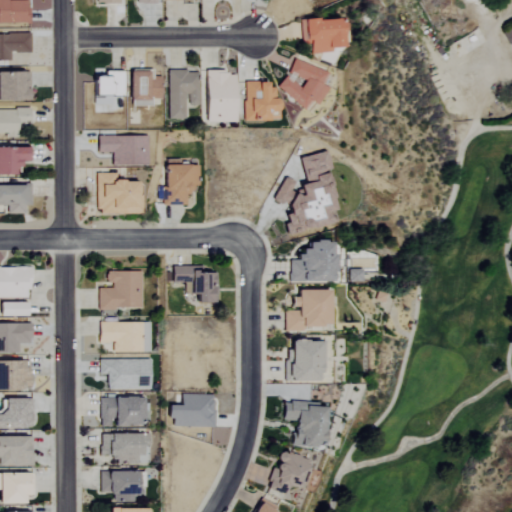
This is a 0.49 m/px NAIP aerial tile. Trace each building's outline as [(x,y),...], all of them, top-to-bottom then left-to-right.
[(0,0),(0,23),(26,24),(26,0),(0,0)] [(298,21),(299,44),(307,44),(308,54),(329,54),(329,49),(337,49),(336,20),(298,21)] [(0,34),(0,61),(9,61),(9,53),(29,53),(29,35),(0,34)] [(276,94),(305,106),(306,102),(317,107),(324,88),(318,86),(324,73),(289,59),(276,94)] [(165,120),(182,120),(182,106),(196,106),(195,71),(164,72),(165,120)] [(231,75),(224,75),(224,71),(201,72),(202,124),(232,123),(231,75)] [(119,72),(102,73),(102,78),(91,79),(92,106),(109,105),(109,95),(119,94),(119,72)] [(158,100),(158,77),(149,77),(149,72),(126,72),(127,107),(148,107),(148,100),(158,100)] [(0,102),(24,102),(23,73),(0,73),(0,102)] [(240,122),(265,122),(265,113),(275,113),(275,99),(270,99),(270,85),(240,84),(240,122)] [(0,109),(0,135),(4,136),(5,138),(16,138),(16,124),(28,124),(28,110),(0,109)] [(144,137),(95,137),(95,153),(109,153),(109,166),(144,167),(144,137)] [(0,148),(0,176),(16,177),(16,162),(26,162),(26,149),(0,148)] [(297,159),(304,187),(291,190),(289,180),(271,184),(276,206),(279,205),(286,235),(327,226),(324,214),(333,212),(323,172),(328,171),(324,152),(297,159)] [(194,166),(160,167),(161,206),(184,206),(184,194),(194,194),(194,166)] [(138,215),(138,182),(113,183),(113,174),(93,174),(94,216),(138,215)] [(23,215),(23,206),(29,206),(29,186),(0,185),(0,205),(6,206),(6,214),(23,215)] [(330,281),(329,240),(304,241),(304,248),(295,248),(295,260),(286,260),(287,282),(330,281)] [(348,282),(361,282),(361,273),(375,273),(376,257),(349,256),(348,282)] [(0,297),(27,298),(27,267),(0,266),(0,297)] [(200,267),(170,266),(169,283),(183,283),(182,294),(193,294),(193,303),(215,303),(216,274),(199,273),(200,267)] [(95,309),(138,308),(137,271),(106,271),(106,288),(95,288),(95,309)] [(0,316),(24,316),(24,303),(0,302),(0,316)] [(146,352),(145,322),(95,322),(95,342),(110,342),(110,352),(146,352)] [(0,352),(16,352),(16,344),(28,344),(28,323),(0,323),(0,352)] [(284,381),(327,382),(328,341),(284,341),(284,381)] [(95,360),(96,374),(103,374),(103,390),(146,390),(145,359),(95,360)] [(0,389),(29,389),(29,376),(22,376),(22,360),(0,360),(0,389)] [(210,428),(211,395),(178,394),(178,406),(167,405),(167,427),(210,428)] [(96,398),(97,427),(139,426),(139,397),(96,398)] [(0,428),(21,429),(22,421),(25,421),(26,399),(1,398),(1,415),(0,414),(0,428)] [(279,420),(289,421),(289,447),(319,447),(320,404),(280,403),(279,420)] [(97,456),(109,456),(109,463),(143,464),(144,435),(97,433),(97,456)] [(0,465),(27,466),(28,437),(0,436),(0,465)] [(264,488),(281,494),(283,485),(295,488),(304,459),(275,451),(264,488)] [(132,471),(96,472),(97,493),(110,493),(110,501),(133,501),(132,471)] [(0,473),(0,503),(21,504),(21,495),(30,495),(30,473),(0,473)]
